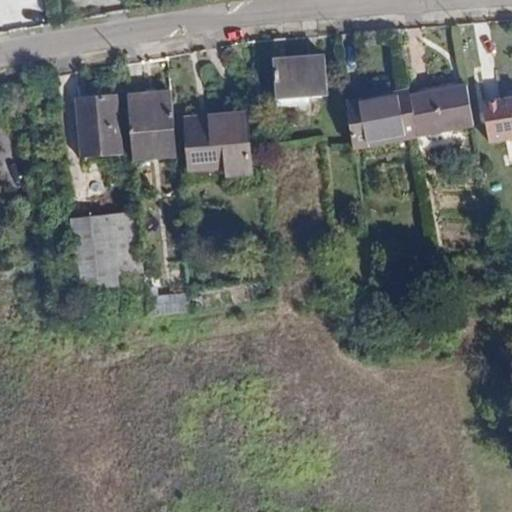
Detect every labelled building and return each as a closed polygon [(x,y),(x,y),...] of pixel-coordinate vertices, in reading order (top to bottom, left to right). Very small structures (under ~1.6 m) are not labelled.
[(328,95),(324,55),(275,59),(278,107),(308,104),(308,97),(328,95)] [(494,69),(481,71),(485,93),(498,90),(494,69)] [(467,85),(410,95),(417,135),(473,125),(467,85)] [(349,101),(356,148),(363,147),(365,159),(414,150),(413,138),(417,136),(417,135),(410,95),(409,90),(349,101)] [(177,157),(171,92),(128,96),(134,161),(177,157)] [(122,153),(116,96),(78,100),(83,158),(122,153)] [(511,139),(511,98),(483,103),(489,143),(511,139)] [(248,113),(211,116),(212,131),(187,133),(190,168),(227,165),(228,176),(254,173),(248,113)] [(212,131),(211,116),(186,119),(187,133),(212,131)] [(138,212),(71,218),(79,291),(107,287),(119,286),(118,275),(144,272),(138,212)] [(146,299),(158,298),(157,288),(145,289),(146,299)] [(148,317),(190,311),(189,294),(158,298),(146,299),(148,317)]
